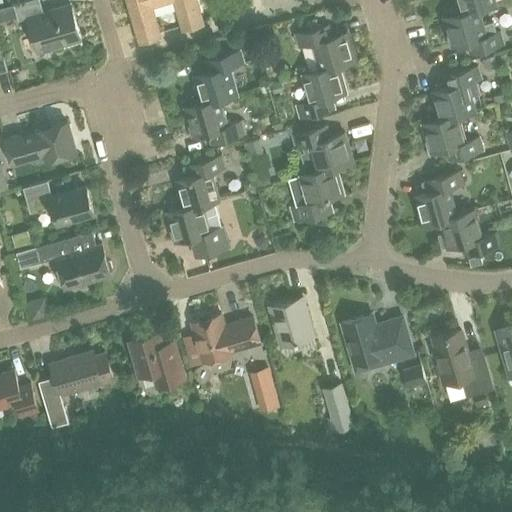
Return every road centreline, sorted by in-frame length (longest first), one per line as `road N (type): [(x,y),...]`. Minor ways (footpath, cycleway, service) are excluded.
road 1 (residential): [(370,265),(398,77),(371,0)]
road 2 (residential): [(148,294),(268,262),(370,265)]
road 3 (residential): [(148,294),(89,82)]
road 4 (residential): [(0,337),(148,294)]
road 5 (residential): [(370,265),(477,285),(511,280)]
